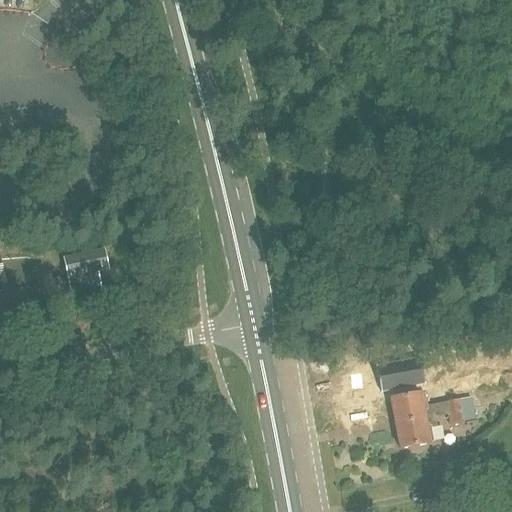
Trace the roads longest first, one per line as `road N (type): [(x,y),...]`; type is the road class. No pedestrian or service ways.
road 1 (secondary): [(253,321),(176,0)]
road 2 (unclassified): [(0,371),(206,337),(253,321)]
road 3 (secondary): [(289,511),(253,321)]
